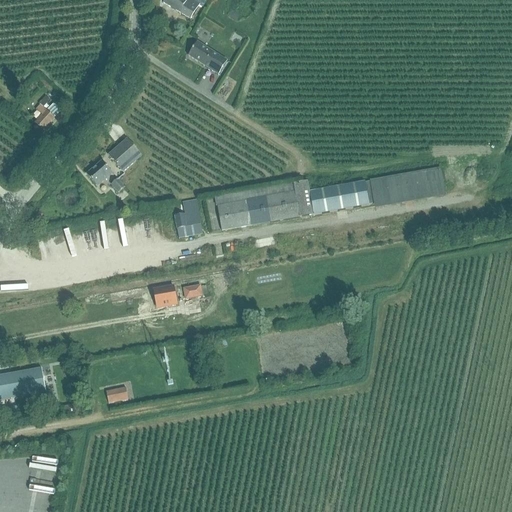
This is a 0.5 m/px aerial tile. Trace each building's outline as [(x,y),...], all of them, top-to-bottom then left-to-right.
[(164,0),(163,3),(190,19),(199,5),(192,0),(164,0)] [(226,36),(233,40),(237,35),(230,30),(226,36)] [(204,67),(218,76),(227,62),(213,53),(197,43),(188,57),(204,67)] [(43,116),(35,125),(44,132),(61,112),(54,105),(50,109),(47,106),(50,102),(45,98),(39,104),(40,106),(36,110),(43,116)] [(127,140),(109,156),(123,173),(142,157),(127,140)] [(102,162),(87,175),(97,187),(112,174),(102,162)] [(440,169),(310,192),(314,215),(370,206),(370,205),(376,203),(376,205),(445,192),(440,169)] [(117,181),(112,186),(118,193),(123,189),(117,181)] [(314,215),(310,192),(308,182),(294,184),(296,193),(300,217),(314,215)] [(248,201),(296,193),(294,184),(216,197),(217,207),(232,204),(248,201)] [(300,217),(296,193),(248,201),(252,226),(300,217)] [(184,214),(174,216),(178,238),(202,234),(196,201),(182,203),(184,214)] [(252,226),(248,201),(232,204),(236,229),(252,226)] [(236,229),(232,204),(217,207),(222,231),(236,229)] [(144,238),(150,237),(145,216),(139,217),(144,238)] [(148,219),(154,240),(160,238),(154,217),(148,219)] [(131,220),(126,221),(130,239),(135,238),(131,220)] [(153,254),(154,260),(182,256),(181,250),(153,254)] [(175,287),(154,291),(157,308),(178,304),(175,287)] [(187,299),(202,296),(200,287),(185,290),(187,299)] [(42,370),(0,377),(0,402),(47,394),(42,370)] [(125,386),(106,390),(108,404),(128,400),(125,386)]
